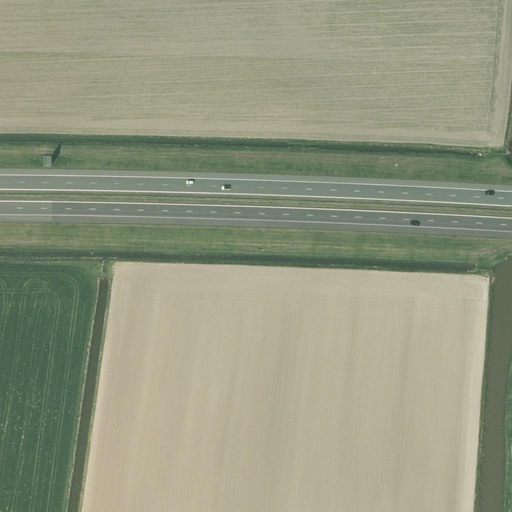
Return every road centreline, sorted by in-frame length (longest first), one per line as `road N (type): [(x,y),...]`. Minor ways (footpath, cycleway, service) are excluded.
road 1 (motorway): [(511,199),(0,182)]
road 2 (motorway): [(0,208),(511,225)]
